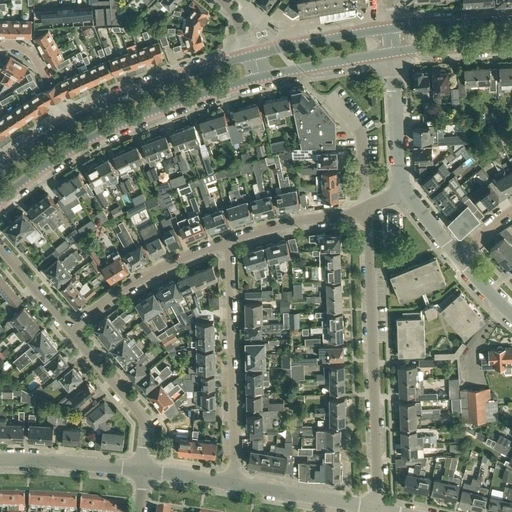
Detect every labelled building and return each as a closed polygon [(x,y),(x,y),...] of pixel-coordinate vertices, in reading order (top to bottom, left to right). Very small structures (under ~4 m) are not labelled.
[(157,0),(153,5),(157,10),(164,3),(169,8),(176,0),(157,0)] [(290,0),(283,12),(292,18),(293,16),(300,13),(319,9),(353,3),(366,1),(365,0),(290,0)] [(194,9),(187,18),(202,24),(207,17),(205,16),(207,13),(192,1),(189,4),(194,9)] [(353,3),(319,9),(321,22),(356,16),(353,3)] [(103,7),(95,8),(96,25),(105,24),(103,7)] [(82,8),(72,9),(73,20),(83,19),(82,8)] [(92,8),(82,8),(83,19),(93,18),(92,8)] [(72,9),(62,10),(62,20),(73,20),(72,9)] [(62,10),(51,11),(52,21),(62,20),(62,10)] [(51,11),(41,11),(42,22),(52,21),(51,11)] [(200,33),(202,24),(187,18),(185,30),(178,29),(177,34),(184,35),(200,33)] [(11,36),(11,20),(1,20),(1,36),(4,36),(11,36)] [(19,36),(21,36),(22,20),(11,20),(11,36),(18,36),(18,37),(19,37),(19,36)] [(31,37),(32,31),(32,21),(22,20),(21,36),(23,37),(24,37),(31,37)] [(38,45),(39,47),(53,40),(48,31),(40,35),(35,38),(38,45)] [(203,42),(200,33),(184,35),(187,45),(182,46),(183,51),(201,45),(200,42),(203,42)] [(58,48),(53,40),(39,47),(41,50),(44,56),(58,48)] [(158,42),(149,46),(154,60),(161,58),(160,56),(163,55),(158,42)] [(144,64),(154,60),(149,46),(139,49),(144,64)] [(63,58),(58,48),(44,56),(49,65),(49,66),(54,63),(63,58)] [(129,53),(134,67),(144,64),(139,49),(129,53)] [(125,71),(134,67),(129,53),(119,56),(125,71)] [(5,84),(19,61),(15,59),(14,59),(11,57),(11,56),(10,56),(1,70),(6,73),(0,82),(5,84)] [(115,74),(125,71),(119,56),(110,60),(115,74)] [(23,64),(19,61),(5,84),(9,87),(14,78),(18,81),(24,72),(27,67),(23,64)] [(97,65),(103,79),(112,75),(106,61),(97,65)] [(94,83),(103,79),(97,65),(88,69),(94,83)] [(505,88),(511,87),(511,65),(500,66),(500,78),(498,78),(498,92),(505,91),(505,88)] [(471,83),(478,83),(477,67),(464,68),(465,81),(458,81),(459,96),(466,96),(465,85),(471,84),(471,83)] [(490,67),(477,67),(478,83),(485,82),(485,84),(489,83),(490,91),(496,90),(496,79),(491,79),(490,67)] [(85,87),(94,83),(88,69),(79,73),(85,87)] [(439,71),(434,71),(435,86),(432,86),(434,103),(441,102),(441,96),(449,95),(448,89),(448,90),(447,71),(445,71),(444,70),(443,70),(442,70),(441,70),(440,71),(439,71)] [(416,89),(416,90),(423,89),(424,99),(429,98),(428,88),(430,88),(429,72),(422,73),(422,71),(414,72),(414,73),(413,73),(414,89),(416,89)] [(79,73),(70,77),(76,91),(85,87),(79,73)] [(67,96),(76,91),(70,77),(58,83),(58,82),(57,82),(57,83),(54,85),(53,85),(50,87),(56,99),(60,97),(60,98),(61,97),(61,98),(61,96),(66,93),(67,96)] [(298,130),(335,130),(335,122),(323,108),(304,87),(298,86),(290,87),(295,107),(294,108),(298,130)] [(45,90),(42,91),(42,92),(41,91),(41,92),(36,95),(30,99),(39,112),(47,107),(46,105),(51,102),(52,102),(52,101),(54,100),(56,99),(50,87),(48,88),(46,89),(45,89),(45,90)] [(459,106),(457,87),(450,87),(452,107),(459,106)] [(369,102),(376,101),(374,89),(367,90),(369,102)] [(284,113),(291,111),(288,96),(276,99),(279,114),(284,113)] [(30,99),(22,104),(31,117),(39,112),(30,99)] [(277,127),(282,126),(280,119),(279,114),(276,99),(263,102),(266,116),(267,116),(268,124),(276,122),(277,127)] [(257,103),(245,107),(249,122),(251,128),(258,126),(259,130),(264,128),(257,103)] [(22,123),(31,117),(22,104),(14,110),(22,123)] [(249,122),(245,107),(233,110),(236,123),(232,124),(237,142),(243,141),(242,139),(240,131),(251,128),(249,122)] [(14,110),(6,115),(14,128),(22,123),(14,110)] [(224,113),(212,117),(216,132),(224,129),(225,130),(228,129),(232,144),(237,142),(232,124),(227,125),(224,113)] [(0,124),(6,134),(14,128),(6,115),(0,118),(0,124)] [(216,132),(212,117),(200,121),(203,133),(201,133),(204,143),(205,145),(208,144),(206,136),(210,135),(211,138),(213,140),(218,138),(216,132)] [(474,131),(488,123),(474,123),(474,131)] [(504,123),(493,126),(495,133),(506,130),(504,123)] [(414,135),(414,141),(434,140),(434,143),(439,143),(439,145),(461,144),(467,143),(466,134),(464,134),(438,136),(438,124),(429,125),(429,127),(414,128),(414,129),(412,130),(412,135),(414,135)] [(189,126),(183,127),(188,144),(190,149),(195,147),(199,146),(201,145),(200,142),(194,125),(189,127),(189,126)] [(190,149),(188,144),(183,127),(176,130),(177,131),(172,133),(177,150),(183,148),(184,151),(190,149)] [(336,139),(335,130),(298,130),(301,148),(325,148),(336,147),(335,139),(336,139)] [(160,136),(155,138),(160,153),(165,152),(167,157),(172,154),(166,135),(161,137),(160,136)] [(154,155),(160,153),(155,138),(148,140),(149,141),(143,143),(150,163),(156,161),(154,155)] [(287,152),(284,140),(270,143),(272,152),(283,150),(284,152),(287,152)] [(256,146),(258,156),(266,155),(264,144),(256,146)] [(463,145),(454,152),(457,155),(457,156),(461,153),(466,159),(471,155),(463,145)] [(132,147),(126,149),(132,165),(137,163),(138,165),(144,162),(137,146),(132,148),(132,147)] [(336,151),(325,152),(325,148),(301,148),(290,148),(291,152),(292,157),(292,158),(318,158),(318,164),(336,164),(336,162),(338,161),(338,158),(336,157),(336,151)] [(414,149),(413,149),(413,155),(415,155),(415,162),(425,161),(426,165),(432,166),(432,161),(433,161),(432,148),(414,148),(414,149)] [(135,171),(132,165),(126,149),(120,152),(120,153),(115,155),(124,175),(135,171)] [(451,151),(444,158),(447,162),(455,156),(451,151)] [(208,173),(214,171),(209,156),(203,158),(208,173)] [(511,182),(502,164),(500,165),(496,158),(493,160),(499,172),(495,174),(497,178),(502,187),(505,193),(505,192),(505,194),(511,190),(511,191),(511,190),(511,189),(511,188),(511,182)] [(103,160),(97,164),(105,178),(110,175),(113,183),(116,181),(116,175),(108,159),(104,162),(103,160)] [(253,167),(257,183),(265,213),(268,212),(269,214),(273,213),(273,211),(274,211),(269,189),(264,190),(262,182),(263,181),(257,160),(252,162),(253,167)] [(511,170),(511,171),(506,162),(502,164),(511,182),(511,170)] [(286,208),(289,207),(283,177),(280,163),(275,163),(276,168),(281,192),(276,193),(279,210),(281,209),(281,210),(286,210),(286,208)] [(461,163),(453,170),(457,174),(465,168),(461,163)] [(105,178),(97,164),(91,167),(92,168),(88,170),(98,190),(108,185),(105,178)] [(414,175),(414,176),(415,177),(416,177),(417,177),(422,173),(431,166),(432,166),(426,165),(415,166),(416,174),(415,174),(415,175),(414,175)] [(149,168),(153,178),(158,176),(154,166),(149,168)] [(439,166),(423,179),(430,188),(446,175),(439,166)] [(482,167),(477,171),(484,178),(488,175),(482,167)] [(148,180),(153,178),(149,168),(144,170),(148,180)] [(217,172),(214,173),(216,179),(229,175),(227,169),(217,172)] [(316,184),(322,184),(337,184),(336,171),(322,171),(322,175),(316,175),(316,184)] [(206,182),(216,179),(214,173),(201,178),(203,183),(206,182)] [(93,197),(95,196),(94,194),(87,183),(85,184),(79,174),(68,181),(77,195),(86,190),(90,197),(92,195),(93,197)] [(288,176),(283,177),(289,207),(293,207),(293,208),(298,207),(297,206),(299,205),(296,189),(290,190),(288,176)] [(128,177),(122,180),(128,191),(133,188),(128,177)] [(201,178),(189,182),(191,188),(199,185),(203,183),(201,178)] [(449,179),(433,192),(440,201),(456,188),(449,179)] [(122,194),(128,191),(122,180),(116,183),(122,194)] [(75,215),(73,212),(67,201),(77,195),(68,181),(56,188),(62,198),(58,200),(70,219),(75,215)] [(177,187),(180,194),(192,189),(189,182),(177,187)] [(261,214),(265,213),(257,183),(253,184),(256,198),(251,199),(255,216),(257,215),(257,217),(262,216),(261,214)] [(337,200),(337,184),(322,184),(323,200),(337,200)] [(480,194),(474,199),(483,210),(498,197),(488,184),(478,192),(480,194)] [(237,188),(233,189),(242,220),(246,219),(246,220),(250,219),(250,217),(252,217),(247,200),(246,200),(245,195),(240,197),(237,188)] [(456,188),(440,201),(447,209),(458,200),(461,203),(469,197),(466,194),(463,196),(456,188)] [(239,221),(242,220),(233,189),(229,191),(233,204),(228,206),(232,223),(234,222),(235,223),(239,222),(239,221)] [(100,191),(94,194),(95,196),(100,204),(101,207),(107,203),(106,201),(100,191)] [(168,191),(162,193),(167,206),(173,203),(168,191)] [(167,206),(162,193),(156,196),(161,209),(167,206)] [(210,193),(207,194),(208,198),(219,227),(222,226),(223,227),(227,226),(226,224),(228,224),(223,208),(217,210),(213,196),(211,197),(210,193)] [(48,194),(38,202),(55,224),(59,221),(52,212),(58,207),(56,205),(48,194)] [(219,227),(208,198),(207,194),(202,196),(208,213),(204,215),(209,231),(211,230),(211,231),(216,230),(215,229),(219,227)] [(188,217),(191,223),(196,236),(205,232),(200,219),(198,213),(200,212),(198,204),(194,197),(190,198),(196,213),(188,217)] [(462,234),(472,225),(479,219),(473,211),(478,208),(469,197),(461,203),(457,207),(461,210),(449,222),(448,222),(458,234),(459,235),(461,235),(462,234)] [(57,227),(55,224),(38,202),(28,209),(37,221),(40,225),(41,226),(47,221),(51,227),(53,230),(57,227)] [(119,205),(110,210),(114,217),(123,212),(119,205)] [(129,216),(135,213),(132,207),(126,210),(129,216)] [(478,208),(473,211),(479,219),(484,215),(478,208)] [(108,220),(102,210),(95,214),(101,224),(108,220)] [(14,220),(13,220),(25,233),(28,237),(32,233),(36,238),(41,234),(28,219),(23,212),(18,216),(17,216),(16,216),(15,217),(14,217),(14,218),(14,219),(14,220)] [(387,214),(387,221),(388,221),(388,230),(390,230),(400,230),(400,221),(401,221),(401,214),(387,214)] [(169,248),(180,243),(169,219),(166,220),(165,217),(160,220),(163,227),(165,226),(167,231),(162,233),(169,248)] [(196,236),(191,223),(188,217),(177,221),(179,227),(185,240),(196,236)] [(20,237),(25,233),(13,220),(13,221),(12,220),(11,220),(10,221),(9,222),(9,223),(8,223),(8,224),(4,228),(13,239),(12,240),(21,251),(26,247),(22,241),(23,240),(20,237)] [(118,224),(122,230),(140,263),(144,261),(145,262),(147,261),(148,259),(149,258),(141,245),(137,247),(123,222),(118,224)] [(102,224),(92,230),(95,236),(97,234),(99,237),(104,234),(102,231),(105,229),(102,224)] [(153,256),(166,250),(162,243),(164,241),(160,233),(158,229),(149,233),(152,240),(146,242),(153,256)] [(498,259),(511,246),(511,234),(506,229),(500,233),(504,237),(490,250),(498,259)] [(137,265),(140,263),(122,230),(117,233),(128,252),(124,254),(132,268),(133,268),(134,268),(137,266),(137,265)] [(325,232),(323,233),(308,235),(308,239),(310,238),(310,241),(322,240),(322,248),(339,248),(339,247),(340,246),(340,240),(339,240),(339,235),(325,235),(325,232)] [(295,238),(288,239),(291,252),(297,250),(295,238)] [(276,243),(283,271),(288,270),(285,257),(290,256),(286,240),(284,241),(284,239),(280,241),(280,242),(276,243)] [(283,271),(276,243),(272,244),(272,243),(267,244),(267,245),(265,246),(269,261),(275,259),(278,272),(280,282),(283,282),(283,271)] [(59,245),(55,248),(59,253),(63,250),(59,245)] [(252,250),(261,277),(266,275),(262,263),(267,261),(263,247),(261,247),(261,246),(256,247),(257,248),(252,250)] [(511,246),(498,259),(507,269),(511,263),(511,246)] [(55,249),(51,253),(55,258),(59,254),(55,249)] [(244,252),(243,253),(247,268),(252,266),(256,279),(261,278),(261,277),(252,250),(249,251),(248,249),(244,251),(244,252)] [(92,259),(97,265),(97,266),(102,262),(94,250),(89,253),(93,259),(92,259)] [(107,255),(111,262),(119,275),(127,270),(119,257),(121,256),(118,250),(114,252),(113,251),(107,255)] [(320,266),(326,265),(340,265),(340,251),(326,252),(326,250),(313,250),(313,255),(320,254),(320,266)] [(49,274),(51,277),(78,254),(75,251),(72,253),(61,261),(59,259),(58,260),(57,258),(49,265),(45,269),(46,270),(45,272),(47,274),(49,274)] [(78,254),(51,277),(53,279),(54,280),(53,281),(55,283),(56,283),(58,285),(70,274),(67,270),(78,261),(78,260),(81,258),(78,254)] [(446,282),(445,280),(436,257),(435,258),(431,260),(431,259),(390,276),(399,298),(400,300),(446,282)] [(43,258),(38,263),(42,267),(48,262),(43,258)] [(97,265),(92,259),(89,262),(93,268),(97,265)] [(111,281),(119,275),(111,262),(102,268),(111,281)] [(206,283),(218,277),(212,265),(200,270),(206,283)] [(340,265),(326,265),(320,266),(320,279),(341,278),(340,265)] [(199,286),(206,283),(200,270),(189,275),(195,288),(197,296),(203,294),(199,286)] [(0,291),(6,299),(14,308),(16,305),(22,300),(21,300),(18,296),(18,295),(17,295),(5,281),(3,279),(0,274),(0,291)] [(183,293),(195,288),(189,275),(178,280),(183,293)] [(60,288),(68,297),(82,285),(75,276),(65,284),(60,288)] [(169,284),(166,286),(180,313),(184,311),(178,298),(182,296),(175,281),(173,282),(172,281),(169,283),(169,284)] [(327,296),(341,295),(341,282),(327,283),(327,296)] [(82,285),(68,297),(76,307),(86,298),(87,299),(96,291),(92,286),(87,290),(82,285)] [(180,313),(166,286),(163,288),(161,287),(159,289),(159,290),(157,291),(165,305),(169,303),(176,315),(180,313)] [(292,291),(283,291),(283,300),(293,299),(292,291)] [(465,338),(467,336),(485,320),(460,292),(456,296),(453,292),(439,304),(442,308),(441,310),(465,338)] [(148,296),(145,298),(163,328),(166,326),(164,322),(157,309),(161,307),(154,293),(152,294),(151,293),(148,295),(148,296)] [(341,295),(327,296),(317,296),(306,297),(306,302),(328,301),(328,309),(342,309),(341,295)] [(210,310),(213,310),(219,309),(219,296),(208,297),(210,310)] [(147,322),(152,319),(156,326),(158,330),(163,328),(145,298),(141,300),(140,300),(138,301),(137,303),(136,303),(144,317),(147,322)] [(289,301),(280,301),(280,312),(289,312),(289,301)] [(245,313),(271,312),(271,308),(263,308),(263,302),(245,303),(245,313)] [(433,304),(427,306),(424,307),(428,317),(437,314),(433,304)] [(15,323),(19,327),(32,316),(28,310),(27,311),(24,307),(5,323),(9,328),(15,323)] [(191,309),(195,320),(199,314),(196,307),(191,309)] [(99,336),(100,337),(128,314),(125,310),(111,322),(107,316),(93,327),(94,328),(93,329),(97,333),(98,332),(100,335),(99,336)] [(271,312),(245,313),(245,323),(263,322),(267,322),(266,316),(271,316),(271,312)] [(329,327),(342,326),(342,313),(328,313),(328,312),(315,312),(315,317),(323,317),(323,320),(328,320),(329,327)] [(397,318),(399,355),(425,354),(423,317),(421,317),(420,312),(402,312),(403,317),(397,318)] [(109,345),(113,342),(122,335),(117,329),(131,317),(128,314),(100,337),(101,339),(102,338),(104,340),(103,341),(107,346),(108,345),(109,345)] [(20,341),(34,329),(39,325),(36,322),(37,321),(32,316),(19,327),(12,332),(20,341)] [(186,324),(195,320),(193,316),(184,320),(186,324)] [(143,320),(138,324),(146,334),(151,330),(143,320)] [(197,334),(214,333),(214,328),(213,327),(213,322),(195,322),(195,320),(187,324),(187,328),(197,327),(197,334)] [(283,324),(271,324),(245,324),(245,328),(244,329),(244,332),(246,333),(246,335),(261,335),(261,330),(271,330),(272,330),(275,331),(277,329),(281,329),(281,328),(290,328),(289,323),(283,324)] [(165,331),(164,331),(167,336),(177,330),(174,324),(165,330),(165,331)] [(342,326),(329,327),(310,327),(310,332),(322,331),(322,339),(329,340),(342,339),(342,326)] [(42,329),(35,334),(28,340),(33,345),(26,352),(29,356),(50,338),(46,334),(46,332),(45,330),(43,330),(42,329)] [(167,336),(164,331),(157,336),(160,340),(167,336)] [(214,339),(214,333),(197,334),(197,340),(188,340),(188,346),(214,345),(213,340),(214,339)] [(156,335),(151,340),(150,341),(154,345),(160,340),(156,335)] [(112,352),(117,358),(131,347),(127,342),(130,340),(127,336),(112,349),(114,351),(112,352)] [(165,346),(171,343),(172,342),(168,337),(161,341),(165,346)] [(45,359),(57,348),(57,347),(57,345),(55,343),(53,343),(50,338),(29,356),(32,360),(40,354),(45,359)] [(269,348),(269,347),(269,342),(246,342),(246,348),(245,349),(245,352),(246,353),(246,354),(265,354),(265,348),(268,348),(269,348)] [(434,353),(435,359),(457,358),(466,345),(462,342),(454,353),(434,353)] [(136,343),(131,347),(117,358),(123,364),(124,363),(126,366),(131,361),(143,352),(136,343)] [(175,349),(171,343),(165,346),(169,353),(175,349)] [(343,346),(319,346),(320,354),(323,354),(324,359),(344,358),(343,353),(346,353),(345,346),(343,346)] [(506,366),(511,366),(511,361),(511,360),(511,347),(502,349),(501,347),(498,347),(497,349),(489,349),(489,353),(489,357),(481,358),(482,368),(497,367),(498,369),(500,370),(502,370),(504,368),(504,366),(506,366)] [(198,361),(215,361),(215,355),(214,354),(214,349),(188,349),(188,355),(198,355),(198,361)] [(63,366),(67,362),(66,361),(67,360),(67,359),(67,358),(67,357),(66,356),(65,356),(64,356),(63,356),(62,355),(61,356),(58,353),(60,353),(59,352),(54,356),(51,359),(49,357),(32,372),(35,375),(37,374),(38,375),(46,368),(47,369),(49,367),(54,373),(63,366)] [(145,353),(133,363),(127,369),(128,371),(129,370),(131,372),(130,373),(135,379),(148,368),(142,362),(148,357),(145,353)] [(265,354),(246,354),(246,355),(245,356),(245,359),(246,360),(246,366),(269,366),(269,360),(265,360),(265,354)] [(17,366),(25,359),(22,356),(14,362),(17,366)] [(20,370),(28,364),(25,359),(17,366),(20,370)] [(215,366),(215,361),(198,361),(198,365),(188,365),(189,371),(214,371),(214,367),(215,366)] [(290,365),(290,368),(291,379),(304,379),(304,364),(303,364),(290,365)] [(74,365),(69,369),(58,379),(57,377),(49,383),(55,389),(62,383),(67,389),(77,381),(82,377),(81,376),(81,374),(79,371),(77,371),(74,367),(75,366),(74,365)] [(167,365),(159,371),(154,365),(149,370),(149,371),(146,374),(142,377),(143,378),(139,381),(140,383),(139,384),(144,389),(145,388),(146,390),(156,381),(158,383),(167,375),(172,371),(167,365)] [(330,378),(344,378),(344,365),(330,365),(330,367),(324,367),(325,374),(317,374),(317,379),(325,378),(330,378)] [(414,380),(423,379),(423,372),(421,370),(416,371),(416,365),(399,366),(400,380),(414,380)] [(247,377),(247,380),(269,380),(269,370),(246,370),(247,372),(246,372),(246,376),(247,377)] [(201,375),(201,373),(192,374),(192,380),(202,380),(202,388),(215,387),(214,375),(201,375)] [(154,402),(181,380),(184,378),(181,374),(171,382),(171,381),(163,388),(160,384),(153,390),(149,394),(150,395),(149,396),(151,399),(153,399),(155,401),(154,402)] [(330,378),(330,383),(331,391),(344,391),(344,378),(330,378)] [(424,379),(423,379),(414,380),(400,380),(400,395),(417,394),(417,400),(437,400),(437,393),(424,394),(424,379)] [(181,380),(154,402),(155,401),(157,404),(156,405),(160,409),(161,408),(162,409),(166,405),(173,400),(170,396),(181,388),(182,389),(186,385),(181,380)] [(269,380),(247,380),(247,384),(246,384),(246,387),(247,388),(247,390),(263,390),(263,385),(269,385),(269,380)] [(78,405),(83,401),(89,396),(95,392),(93,390),(94,389),(89,384),(87,383),(70,397),(68,394),(56,404),(61,406),(66,402),(69,406),(74,401),(78,405)] [(40,386),(30,394),(34,396),(43,389),(40,386)] [(2,398),(13,398),(13,388),(2,388),(2,398)] [(464,422),(473,421),(499,420),(497,400),(491,401),(490,388),(483,388),(460,390),(461,399),(462,411),(463,422),(464,422)] [(195,406),(202,406),(215,406),(215,393),(202,393),(202,390),(194,390),(194,398),(194,401),(195,401),(195,406)] [(27,392),(27,401),(27,406),(34,406),(35,396),(34,396),(30,394),(27,392)] [(261,392),(261,394),(247,394),(247,407),(261,407),(266,406),(266,410),(277,410),(284,410),(284,403),(269,403),(268,392),(261,392)] [(330,398),(330,411),(345,411),(345,398),(330,398)] [(104,402),(100,405),(86,416),(95,428),(94,429),(98,434),(101,431),(102,433),(101,444),(115,446),(115,447),(121,448),(121,447),(123,447),(124,433),(109,431),(102,422),(104,421),(109,416),(113,413),(104,402)] [(421,402),(414,402),(400,403),(401,415),(438,413),(438,409),(421,409),(421,402)] [(170,420),(175,416),(179,412),(172,403),(167,407),(163,411),(170,420)] [(263,428),(268,428),(273,428),(272,417),(277,417),(277,410),(266,410),(262,410),(262,415),(247,415),(248,428),(263,428)] [(6,441),(12,441),(12,424),(6,424),(6,411),(1,411),(0,439),(6,439),(6,441)] [(12,424),(12,441),(18,441),(18,439),(24,439),(24,411),(19,411),(19,424),(12,424)] [(326,411),(315,412),(315,415),(325,415),(325,418),(330,418),(330,425),(345,425),(345,411),(330,411),(326,411)] [(439,413),(438,413),(401,415),(401,427),(415,427),(421,426),(421,419),(439,419),(439,413)] [(41,442),(42,425),(35,424),(36,415),(29,414),(28,425),(29,425),(28,439),(34,440),(34,441),(41,442)] [(47,425),(42,425),(41,442),(47,442),(47,440),(52,441),(52,428),(58,428),(59,417),(59,416),(47,415),(47,425)] [(59,417),(58,428),(58,431),(63,432),(62,441),(79,443),(80,430),(65,428),(66,419),(63,419),(63,418),(59,417)] [(470,427),(467,425),(463,432),(475,438),(478,431),(470,427)] [(496,441),(503,444),(511,448),(511,426),(508,433),(511,435),(511,440),(511,441),(499,434),(496,441)] [(340,446),(341,429),(317,428),(316,427),(292,427),(292,437),(298,437),(298,446),(313,446),(323,446),(340,446)] [(193,430),(192,437),(190,454),(203,455),(204,440),(197,440),(198,437),(197,437),(198,431),(193,430)] [(417,430),(415,430),(402,431),(402,444),(435,442),(436,442),(436,437),(418,437),(417,430)] [(253,440),(253,451),(249,450),(248,458),(250,458),(249,465),(260,467),(263,452),(263,432),(250,433),(250,440),(253,440)] [(190,454),(192,437),(188,436),(187,439),(179,438),(178,453),(190,454)] [(204,440),(203,455),(215,457),(217,442),(210,441),(210,438),(205,438),(204,440)] [(276,445),(275,451),(273,469),(284,471),(286,461),(292,461),(292,441),(284,442),(284,447),(276,445)] [(511,448),(503,444),(496,441),(492,447),(510,456),(507,460),(506,459),(504,463),(507,465),(511,467),(511,448)] [(435,448),(435,442),(402,444),(403,456),(418,455),(418,448),(435,448)] [(269,453),(263,452),(260,467),(273,469),(275,451),(276,445),(271,445),(269,453)] [(313,454),(313,446),(298,446),(298,453),(308,453),(308,461),(340,461),(340,446),(323,446),(323,454),(313,454)] [(491,457),(483,454),(481,461),(489,464),(491,457)] [(404,487),(415,490),(419,476),(423,457),(406,458),(406,465),(417,464),(415,475),(406,473),(404,487)] [(423,457),(419,476),(415,490),(428,492),(431,478),(424,477),(425,470),(424,470),(427,457),(423,457)] [(340,480),(340,461),(308,461),(299,461),(299,480),(308,482),(334,482),(334,480),(340,480)] [(442,473),(441,480),(434,479),(431,493),(444,496),(450,468),(445,468),(444,473),(442,473)] [(460,477),(459,477),(453,475),(454,469),(450,468),(444,496),(456,498),(460,477)] [(479,470),(477,480),(475,486),(475,490),(471,506),(484,509),(488,494),(480,493),(481,487),(480,487),(483,471),(479,470)] [(506,486),(503,498),(499,511),(511,511),(511,487),(510,487),(506,486)] [(471,506),(475,490),(470,489),(470,490),(462,489),(459,503),(471,506)] [(12,511),(13,495),(1,495),(1,508),(8,508),(7,511),(12,511)] [(25,495),(13,495),(12,511),(18,511),(19,508),(25,508),(25,495)] [(29,508),(41,509),(42,496),(30,496),(29,508)] [(54,497),(42,496),(41,509),(53,510),(54,497)] [(488,510),(497,511),(499,511),(503,498),(491,496),(488,510)] [(54,497),(53,510),(65,510),(66,498),(54,497)] [(77,499),(66,498),(65,510),(76,511),(77,499)] [(84,511),(92,511),(94,500),(82,499),(81,505),(80,511),(84,511)] [(104,511),(105,501),(94,500),(92,511),(104,511)] [(104,511),(116,511),(117,503),(105,501),(104,511)] [(128,511),(129,504),(117,503),(116,511),(128,511)]
